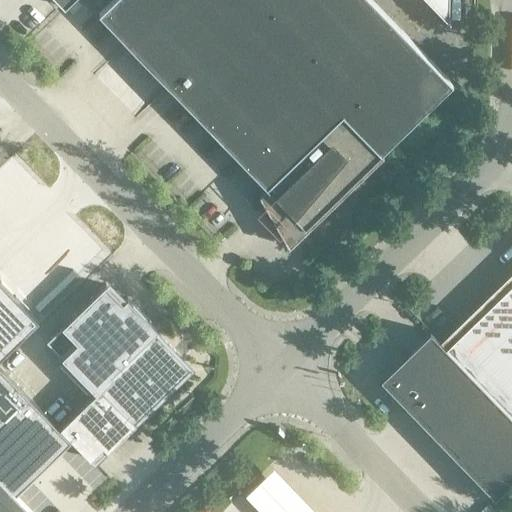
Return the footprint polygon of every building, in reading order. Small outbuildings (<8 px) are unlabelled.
[(101,16),(104,13),(269,183),(259,193),(289,246),(383,155),(378,149),(447,83),(450,86),(453,83),(371,0),(111,0),(98,13),(101,16)] [(429,0),(450,21),(450,19),(448,17),(448,0),(429,0)] [(511,415),(511,282),(446,347),(511,415)] [(174,351),(175,350),(156,331),(158,329),(127,297),(123,302),(105,284),(46,341),(95,392),(59,427),(90,459),(103,446),(107,450),(136,422),(135,421),(175,382),(174,382),(179,376),(182,373),(183,370),(184,366),(183,363),(182,360),(180,357),(174,351)] [(407,406),(494,497),(511,479),(511,416),(430,331),(405,355),(404,353),(389,367),(391,369),(380,379),(393,392),(391,393),(405,408),(407,406)] [(0,366),(0,477),(15,493),(70,440),(59,427),(0,366)] [(311,511),(276,475),(248,502),(258,511),(311,511)] [(31,511),(0,479),(0,511),(31,511)] [(488,502),(479,511),(497,511),(498,511),(495,509),(488,502)]
